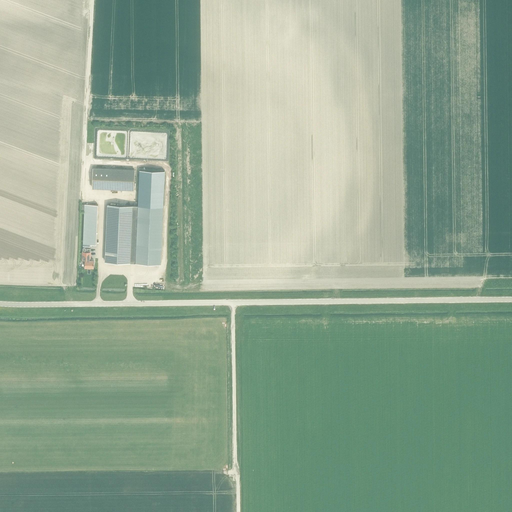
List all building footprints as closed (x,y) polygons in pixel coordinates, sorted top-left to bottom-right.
[(97,130),(95,154),(125,156),(126,143),(119,143),(119,142),(112,141),(112,148),(111,148),(111,153),(104,153),(105,143),(106,138),(102,138),(103,130),(97,130)] [(133,190),(134,169),(94,168),(93,188),(133,190)] [(107,205),(105,260),(130,262),(161,263),(165,170),(140,169),(139,191),(144,191),(143,207),(132,206),(107,205)] [(85,204),(83,244),(96,244),(98,205),(85,204)] [(83,248),(83,256),(82,263),(85,263),(85,267),(94,268),(94,260),(90,260),(90,248),(83,248)]
